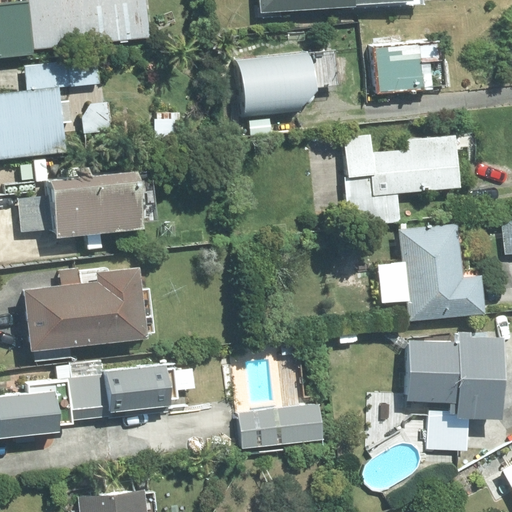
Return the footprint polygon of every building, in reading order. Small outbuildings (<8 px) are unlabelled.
[(27,46),(21,0),(0,0),(0,52),(27,50),(27,46)] [(21,0),(27,46),(143,34),(139,0),(21,0)] [(250,0),(251,9),(345,2),(344,0),(250,0)] [(352,23),(330,26),(331,37),(353,35),(352,23)] [(370,92),(426,87),(423,57),(432,56),(430,39),(365,45),(370,92)] [(290,100),(303,82),(299,50),(230,59),(236,116),(291,109),(290,100)] [(59,84),(95,80),(92,61),(57,65),(59,84)] [(54,100),(53,85),(0,91),(0,155),(60,149),(57,120),(68,119),(66,99),(54,100)] [(148,135),(168,134),(168,116),(147,116),(148,135)] [(395,219),(392,187),(452,181),(447,133),(447,131),(397,136),(399,146),(366,149),(364,131),(337,134),(341,173),(340,173),(345,224),(395,219)] [(101,168),(100,163),(68,166),(68,171),(39,174),(40,192),(14,195),(17,229),(44,225),(45,231),(129,223),(123,165),(101,168)] [(511,213),(495,216),(500,252),(511,250),(511,213)] [(390,225),(399,316),(474,309),(470,270),(453,272),(447,219),(390,225)] [(130,296),(126,262),(73,268),(73,266),(55,268),(56,279),(12,284),(19,346),(135,333),(134,329),(147,328),(142,295),(130,296)] [(351,338),(350,329),(333,331),(334,340),(351,338)] [(489,413),(492,331),(446,330),(445,336),(398,335),(396,396),(444,398),(444,408),(425,407),(424,447),(462,448),(463,412),(489,413)] [(287,336),(275,337),(276,352),(288,351),(287,336)] [(116,353),(131,352),(130,340),(114,342),(116,353)] [(162,401),(157,360),(95,366),(95,371),(68,374),(67,361),(52,362),(53,376),(20,379),(21,387),(0,389),(0,431),(48,426),(48,421),(64,420),(64,417),(105,413),(103,407),(162,401)] [(237,446),(317,436),(312,399),(233,409),(237,446)] [(511,502),(511,455),(493,467),(511,502)] [(136,511),(134,483),(66,491),(68,511),(136,511)]
